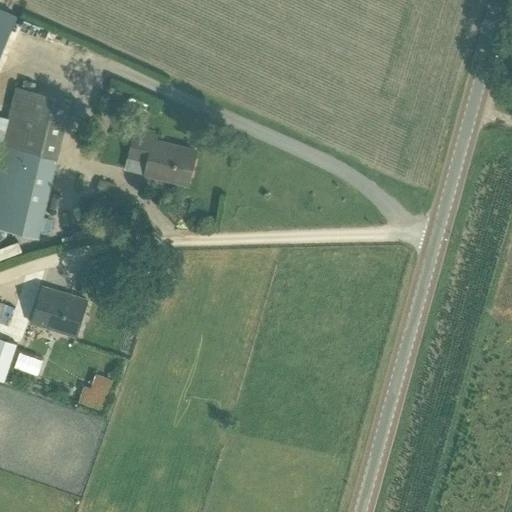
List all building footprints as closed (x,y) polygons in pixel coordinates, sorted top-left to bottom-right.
[(0,55),(17,16),(0,9),(0,55)] [(16,90),(0,156),(0,229),(40,239),(70,102),(16,90)] [(136,136),(131,154),(150,158),(146,172),(188,183),(196,150),(156,139),(155,141),(136,136)] [(100,179),(95,192),(112,196),(116,183),(100,179)] [(43,289),(32,324),(76,338),(87,302),(43,289)]
